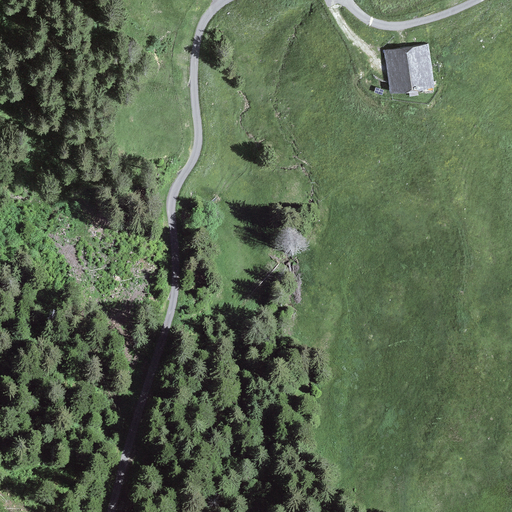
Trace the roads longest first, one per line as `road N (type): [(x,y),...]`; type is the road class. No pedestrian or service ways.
road 1 (track): [(110,511),(161,327),(167,198),(191,165),(195,52),(207,16),(230,0)]
road 2 (track): [(347,0),(369,20),(390,25),(477,0)]
